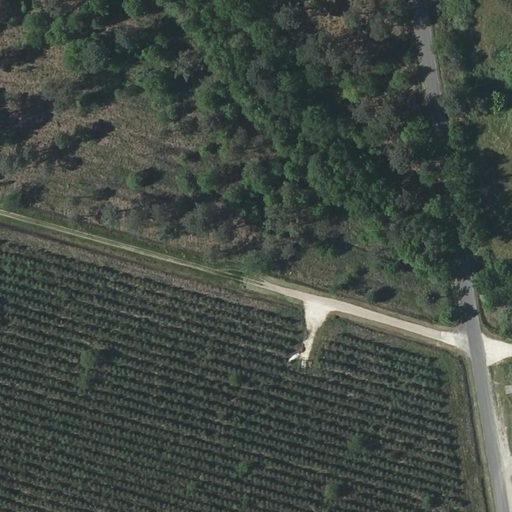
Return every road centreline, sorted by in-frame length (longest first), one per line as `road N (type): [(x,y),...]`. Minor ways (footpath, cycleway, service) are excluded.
road 1 (track): [(0,217),(511,347)]
road 2 (tertiary): [(418,0),(500,511)]
